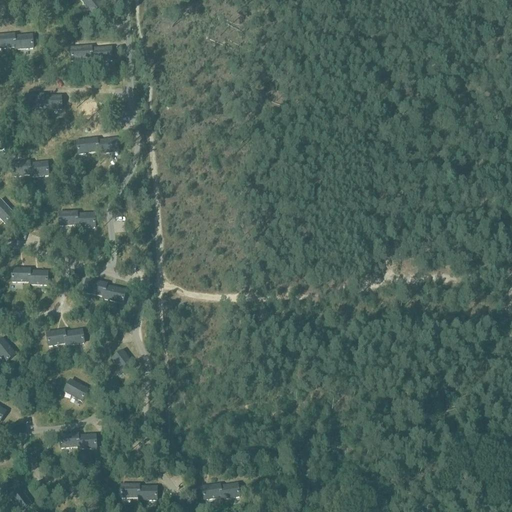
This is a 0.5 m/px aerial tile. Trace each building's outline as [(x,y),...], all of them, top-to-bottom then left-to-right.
[(79,0),(92,16),(104,8),(97,0),(79,0)] [(0,50),(15,49),(15,37),(15,35),(6,35),(0,36),(0,50)] [(20,37),(15,37),(15,49),(15,52),(34,50),(33,35),(20,37)] [(71,63),(91,62),(93,49),(93,47),(83,47),(70,49),(71,63)] [(98,49),(93,49),(91,62),(91,64),(113,63),(112,48),(98,49)] [(43,110),(45,97),(45,95),(38,95),(25,95),(25,110),(43,110)] [(51,97),(45,97),(43,110),(43,112),(62,111),(62,97),(51,97)] [(78,156),(97,154),(98,142),(98,139),(90,140),(76,142),(78,156)] [(105,141),(98,142),(97,154),(97,156),(119,154),(118,139),(105,141)] [(12,179),(30,177),(31,164),(31,162),(23,163),(11,164),(12,179)] [(38,164),(31,164),(30,177),(30,179),(49,177),(48,163),(38,164)] [(8,208),(1,200),(0,201),(0,220),(5,226),(16,216),(8,208)] [(59,228),(76,227),(78,215),(78,212),(70,213),(58,213),(59,228)] [(85,215),(78,215),(76,227),(76,230),(96,229),(95,215),(85,215)] [(29,284),(31,272),(31,270),(24,270),(12,269),(11,284),(29,284)] [(37,272),(31,272),(29,284),(29,287),(48,287),(48,273),(37,272)] [(83,294),(102,298),(108,287),(108,285),(101,283),(86,280),(83,294)] [(113,288),(108,287),(102,298),(102,301),(123,305),(127,291),(113,288)] [(72,332),(66,333),(65,346),(66,348),(85,345),(83,330),(72,332)] [(65,346),(66,333),(65,331),(58,332),(46,334),(48,348),(65,346)] [(9,346),(3,339),(0,341),(0,358),(5,365),(17,356),(9,346)] [(123,351),(111,360),(125,378),(136,368),(129,359),(123,351)] [(71,381),(63,393),(82,404),(90,391),(79,385),(71,381)] [(60,450),(77,449),(79,437),(79,434),(71,435),(59,436),(60,450)] [(86,436),(79,437),(77,449),(78,452),(97,450),(96,436),(86,436)] [(229,486),(221,487),(221,499),(221,502),(241,498),(238,484),(229,486)] [(121,500),(138,500),(140,488),(140,485),(132,485),(120,485),(121,500)] [(203,502),(221,499),(221,487),(221,485),(211,486),(202,488),(203,502)] [(9,498),(18,511),(22,511),(32,505),(27,498),(25,495),(26,493),(22,488),(9,498)] [(147,488),(140,488),(138,500),(138,502),(157,502),(157,488),(147,488)]
